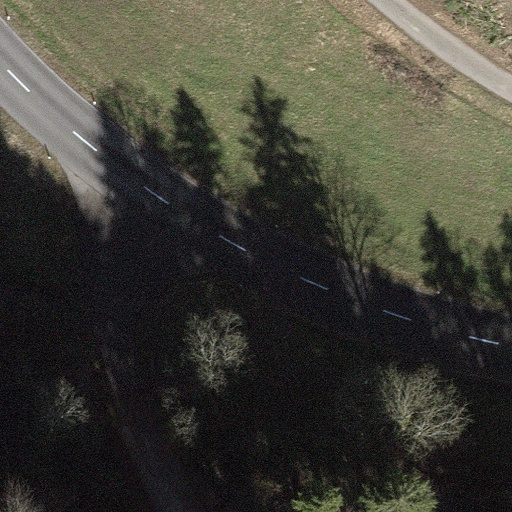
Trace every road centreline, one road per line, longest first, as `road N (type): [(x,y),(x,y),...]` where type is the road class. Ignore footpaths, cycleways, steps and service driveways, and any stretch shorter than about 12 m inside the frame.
road 1 (tertiary): [(0,60),(92,147),(242,249),(417,322),(511,346)]
road 2 (track): [(180,511),(135,411),(116,339),(121,265),(159,197)]
road 3 (residential): [(511,86),(387,0)]
